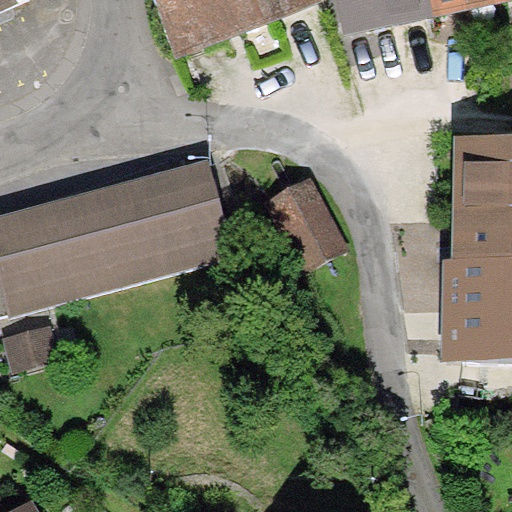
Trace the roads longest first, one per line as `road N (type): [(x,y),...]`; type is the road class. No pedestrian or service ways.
road 1 (residential): [(104,76),(167,119),(306,138),(344,167),(432,511)]
road 2 (residential): [(104,76),(37,129),(0,145)]
